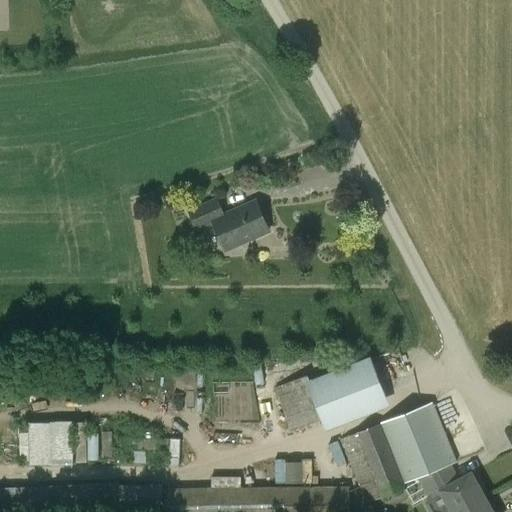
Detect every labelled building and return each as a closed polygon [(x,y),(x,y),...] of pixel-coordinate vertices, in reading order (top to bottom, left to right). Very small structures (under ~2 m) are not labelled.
[(211,221),(224,250),(267,231),(254,201),(222,215),(215,200),(188,212),(195,228),(211,221)] [(390,405),(372,355),(308,379),(306,376),(274,388),(290,431),(322,419),(325,429),(390,405)] [(397,483),(415,476),(449,463),(453,461),(431,404),(340,439),(365,504),(400,491),(397,483)] [(83,419),(19,420),(19,462),(96,462),(96,431),(83,431),(83,419)] [(110,431),(97,431),(97,457),(110,457),(110,431)] [(131,435),(130,462),(165,463),(166,436),(131,435)] [(167,437),(166,466),(180,466),(181,438),(167,437)] [(324,444),(329,463),(343,460),(339,441),(324,444)] [(428,511),(460,511),(484,499),(470,473),(458,480),(449,463),(415,476),(430,502),(427,509),(428,511)] [(166,493),(165,511),(349,511),(349,491),(166,493)] [(491,511),(484,499),(460,511),(491,511)]
